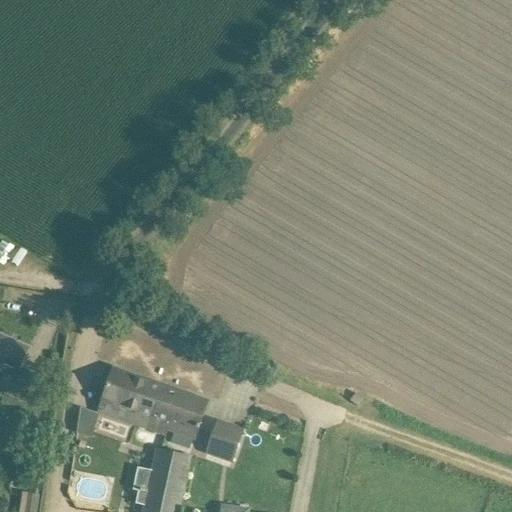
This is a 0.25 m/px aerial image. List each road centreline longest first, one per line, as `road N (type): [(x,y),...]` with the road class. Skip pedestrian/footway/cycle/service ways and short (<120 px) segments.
road 1 (unclassified): [(251,381),(130,321),(113,285),(123,257),(332,0)]
road 2 (track): [(251,381),(511,471)]
